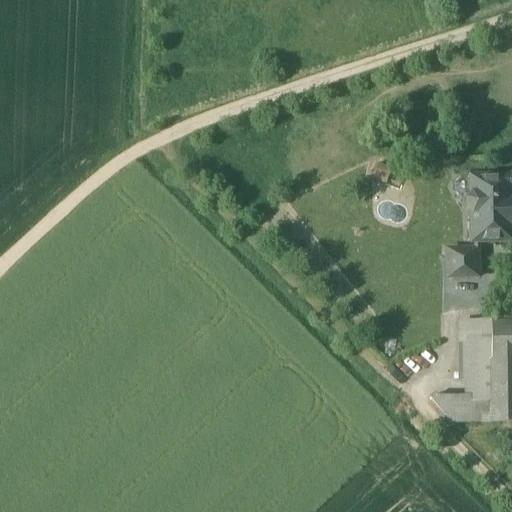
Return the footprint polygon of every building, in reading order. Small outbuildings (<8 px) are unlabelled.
[(504,177),(502,179),(472,180),(472,196),(467,201),(467,209),(472,215),(473,243),(504,242),(509,237),(509,229),(511,228),(511,199),(509,200),(509,192),(511,191),(511,190),(511,176),(509,176),(506,176),(504,177)] [(477,251),(446,251),(447,279),(478,279),(477,251)] [(511,321),(489,322),(489,346),(490,367),(511,366),(511,321)] [(489,322),(457,323),(459,347),(461,347),(489,346),(489,322)] [(490,367),(489,346),(461,347),(463,396),(427,397),(428,399),(450,424),(492,423),(490,367)] [(511,366),(490,367),(492,423),(511,422),(511,366)]
